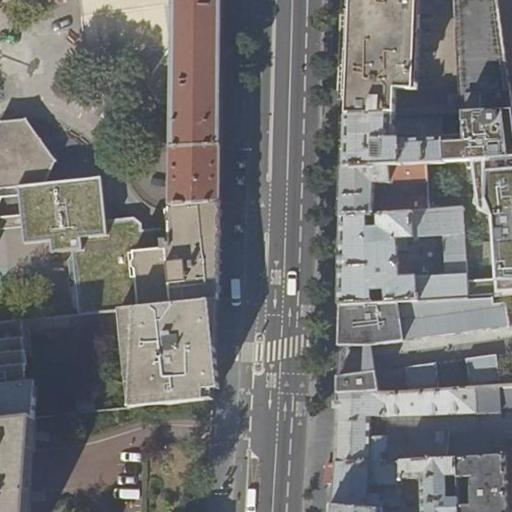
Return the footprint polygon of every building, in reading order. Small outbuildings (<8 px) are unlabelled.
[(78,0),(87,53),(172,41),(171,198),(171,208),(220,203),(220,194),(220,177),(223,0),(78,0)] [(353,0),(352,30),(350,79),(349,116),(348,117),(395,115),(440,113),(464,112),(511,110),(511,98),(509,74),(502,22),(498,0),(353,0)] [(444,136),(442,136),(444,162),(473,161),(511,158),(511,110),(464,112),(465,141),(445,143),(444,136)] [(344,143),(344,168),(427,163),(444,162),(442,136),(440,113),(395,115),(348,117),(345,117),(344,143)] [(105,223),(102,180),(43,186),(55,163),(27,121),(0,122),(0,230),(23,228),(25,245),(51,242),(53,255),(72,254),(77,316),(117,312),(115,275),(219,267),(220,216),(220,203),(171,208),(171,214),(169,216),(168,220),(171,222),(170,229),(141,232),(141,231),(129,221),(105,223)] [(497,280),(467,281),(468,297),(506,295),(511,294),(511,158),(473,161),(475,193),(494,215),(497,280)] [(428,181),(427,163),(344,168),(343,193),(342,216),(369,215),(380,214),(429,211),(429,200),(375,203),(376,183),(428,181)] [(429,211),(380,214),(379,226),(369,227),(369,215),(342,216),(341,262),(340,305),(372,303),(372,291),(385,290),(385,302),(468,297),(467,281),(466,262),(465,239),(463,209),(429,211)] [(219,288),(219,267),(115,275),(117,312),(121,311),(218,302),(219,288)] [(372,303),(340,305),(340,319),(339,347),(374,347),(510,328),(506,295),(468,297),(385,302),(372,303)] [(216,361),(218,302),(121,311),(131,409),(214,400),(216,361)] [(0,422),(36,419),(38,387),(29,388),(22,321),(0,323),(0,422)] [(496,355),(465,360),(470,388),(500,387),(496,355)] [(436,364),(406,368),(409,392),(439,390),(436,364)] [(338,387),(338,396),(378,393),(376,372),(338,378),(338,387)] [(470,388),(439,390),(409,392),(378,393),(338,396),(337,430),(336,463),(369,463),(457,459),(507,456),(511,455),(511,386),(500,387),(470,388)] [(95,413),(94,400),(76,402),(78,414),(95,413)] [(0,511),(29,511),(36,419),(0,422),(0,511)] [(508,511),(507,456),(457,459),(458,477),(477,476),(478,479),(474,480),(474,486),(471,490),(473,504),(459,505),(459,511),(508,511)] [(336,463),(336,464),(334,485),(331,511),(459,511),(459,505),(459,501),(448,501),(447,478),(458,477),(457,459),(369,463),(336,463)] [(334,485),(336,464),(328,464),(326,484),(334,485)]
